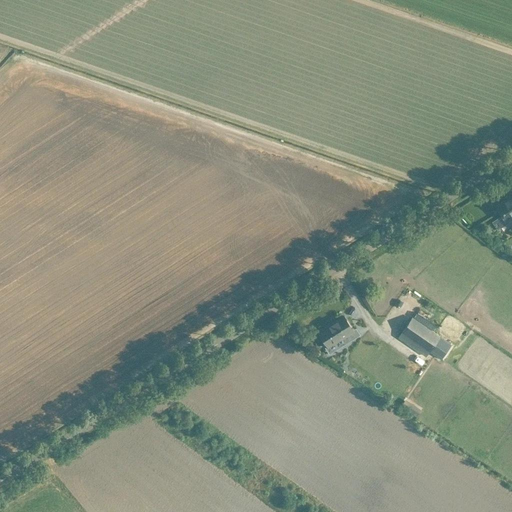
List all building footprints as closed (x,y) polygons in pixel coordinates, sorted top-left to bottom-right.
[(502,215),(492,221),(498,230),(509,222),(507,219),(511,216),(511,196),(497,206),(502,215)] [(370,280),(368,277),(357,284),(361,290),(364,287),(362,285),(370,280)] [(354,331),(350,325),(345,316),(337,321),(337,322),(331,326),(330,324),(319,331),(328,347),(354,331)] [(412,318),(401,333),(428,351),(428,350),(434,355),(441,360),(452,344),(439,335),(438,336),(412,318)] [(358,360),(352,356),(351,358),(348,356),(342,365),(351,371),(358,360)] [(405,398),(400,405),(415,415),(420,408),(405,398)]
